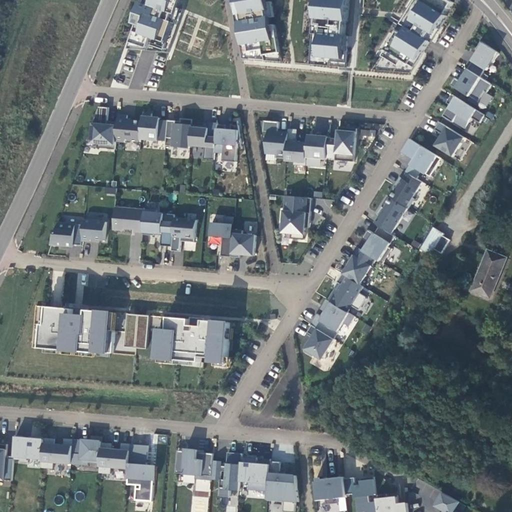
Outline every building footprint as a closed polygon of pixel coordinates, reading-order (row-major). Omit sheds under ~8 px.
[(185,0),(144,0),(128,48),(151,51),(168,52),(185,0)] [(236,0),(239,16),(242,15),(243,21),(239,22),(243,46),(248,46),(250,59),(266,60),(265,55),(280,53),(276,24),(272,25),(270,18),(274,17),(272,1),(267,2),(267,0),(236,0)] [(317,0),(312,65),(346,67),(349,36),(346,36),(347,22),(349,22),(350,0),(317,0)] [(453,2),(450,0),(418,0),(375,70),(412,73),(447,16),(446,15),(453,2)] [(481,77),(485,69),(487,70),(492,62),(494,63),(500,53),(481,42),(476,50),(479,51),(468,69),(481,77)] [(493,84),(468,69),(461,81),(456,78),(451,85),(479,102),(485,91),(487,92),(493,84)] [(480,122),(485,115),(453,94),(447,102),(452,105),(445,116),(465,128),(472,117),(480,122)] [(108,124),(110,107),(99,106),(87,143),(100,144),(99,148),(116,149),(117,141),(118,125),(108,124)] [(167,141),(169,120),(152,119),(153,113),(144,113),(143,121),(142,139),(167,141)] [(128,115),(119,114),(118,125),(117,141),(126,142),(126,140),(142,142),(142,139),(143,121),(128,120),(128,115)] [(181,121),(169,120),(167,141),(166,145),(179,147),(179,148),(191,149),(191,145),(193,124),(194,119),(182,118),(181,121)] [(279,132),(280,122),(265,121),(264,131),(269,131),(267,153),(277,154),(277,158),(287,159),(289,133),(279,132)] [(209,126),(193,124),(191,145),(206,147),(205,159),(215,160),(216,152),(218,124),(218,123),(210,122),(209,126)] [(465,137),(440,122),(435,129),(443,134),(436,146),(453,156),(465,137)] [(227,129),(227,125),(218,124),(216,152),(224,153),(223,161),(237,162),(239,143),(242,144),(239,126),(232,125),(232,130),(227,129)] [(338,139),(329,138),(327,157),(337,158),(336,160),(355,162),(358,128),(348,128),(348,131),(339,130),(338,139)] [(374,140),(376,131),(360,128),(358,137),(374,140)] [(298,129),(290,129),(289,133),(287,159),(287,161),(295,161),(295,164),(307,165),(307,157),(309,143),(297,142),(298,129)] [(330,132),(321,131),(321,136),(309,135),(309,143),(307,157),(327,159),(327,157),(329,138),(330,132)] [(442,158),(410,139),(402,151),(415,159),(407,172),(417,178),(422,171),(431,176),(442,158)] [(417,178),(407,172),(403,178),(401,177),(396,185),(398,186),(391,197),(408,208),(409,209),(416,199),(413,197),(423,182),(417,178)] [(313,198),(287,196),(285,211),(283,210),(282,220),(284,221),(283,233),(293,233),(292,238),(305,239),(306,222),(311,223),(313,198)] [(380,215),(376,223),(380,225),(393,233),(408,208),(391,197),(385,208),(383,206),(378,214),(380,215)] [(135,231),(144,232),(146,209),(116,207),(114,230),(125,231),(125,228),(135,229),(135,231)] [(155,235),(156,231),(163,231),(162,246),(173,247),(175,218),(176,214),(157,213),(157,210),(146,209),(144,232),(144,234),(155,235)] [(234,230),(236,217),(226,216),(225,223),(213,222),(211,236),(223,237),(224,237),(223,241),(222,256),(232,257),(234,230)] [(198,220),(175,218),(173,247),(172,251),(181,251),(182,241),(196,242),(198,220)] [(107,222),(85,220),(84,225),(83,240),(91,241),(91,238),(106,240),(107,222)] [(84,225),(59,223),(52,245),(67,246),(67,244),(83,245),(84,225)] [(393,233),(380,225),(375,233),(369,229),(363,238),(369,242),(364,251),(377,259),(384,263),(393,249),(389,246),(396,236),(393,233)] [(444,236),(445,234),(434,227),(421,249),(432,255),(436,249),(442,254),(451,240),(444,236)] [(243,230),(234,230),(232,257),(241,257),(241,254),(255,256),(257,235),(243,234),(243,230)] [(140,247),(142,234),(133,233),(131,246),(140,247)] [(364,251),(360,248),(356,255),(353,254),(348,262),(350,264),(344,274),(361,284),(367,274),(369,276),(375,267),(373,266),(377,259),(364,251)] [(489,250),(473,291),(491,298),(507,258),(489,250)] [(360,293),(364,286),(361,284),(344,274),(343,273),(338,282),(343,285),(339,290),(336,288),(329,300),(348,312),(352,305),(360,310),(367,298),(367,297),(360,293)] [(329,300),(327,299),(322,308),(327,311),(323,317),(318,314),(311,324),(312,325),(334,339),(345,322),(350,325),(356,316),(348,312),(329,300)] [(55,307),(49,307),(48,325),(44,325),(42,348),(97,353),(97,351),(114,352),(115,331),(112,331),(114,312),(89,310),(89,308),(65,306),(65,308),(55,307)] [(146,349),(148,315),(126,313),(123,347),(146,349)] [(205,318),(192,317),(191,319),(170,318),(169,330),(163,330),(161,358),(201,362),(201,357),(214,358),(214,363),(227,364),(231,322),(205,320),(205,318)] [(334,339),(312,325),(308,332),(314,336),(305,351),(313,356),(314,354),(322,359),(335,339),(334,339)] [(167,444),(167,434),(153,434),(153,444),(167,444)] [(25,436),(17,435),(15,459),(28,460),(28,458),(44,459),(45,438),(31,436),(31,438),(25,438),(25,436)] [(103,436),(93,436),(92,444),(85,444),(86,440),(74,439),(72,463),(89,465),(89,462),(101,463),(103,443),(103,436)] [(74,439),(65,438),(64,445),(55,444),(56,439),(45,438),(44,459),(43,467),(54,468),(54,462),(72,464),(74,439)] [(0,479),(13,480),(15,459),(7,458),(8,444),(0,443),(0,479)] [(129,469),(131,444),(122,443),(122,450),(112,449),(113,444),(103,443),(101,463),(100,472),(111,473),(112,467),(129,469)] [(149,445),(131,444),(128,484),(137,485),(135,500),(152,501),(155,465),(148,465),(149,445)] [(199,452),(179,451),(177,473),(197,475),(197,479),(212,480),(214,454),(204,453),(204,455),(198,455),(199,452)] [(243,453),(229,452),(227,466),(223,466),(223,462),(214,461),(212,479),(221,479),(220,496),(231,497),(232,488),(240,489),(241,481),(243,456),(243,453)] [(250,481),(249,489),(269,491),(272,461),(272,459),(262,458),(262,464),(257,463),(258,458),(243,456),(241,481),(250,481)] [(269,491),(268,499),(285,500),(284,511),(290,511),(295,511),(297,501),(300,502),(297,475),(287,474),(287,471),(287,477),(280,477),(281,462),(272,461),(269,491)] [(377,494),(375,476),(361,478),(362,484),(357,485),(356,477),(345,478),(347,495),(356,494),(356,497),(357,496),(359,511),(367,511),(379,511),(378,501),(370,502),(369,495),(377,494)] [(323,477),(317,478),(318,482),(315,482),(318,500),(327,499),(327,504),(340,503),(340,498),(347,497),(347,495),(345,478),(345,477),(327,479),(328,481),(324,481),(323,477)] [(460,502),(443,493),(436,506),(447,511),(460,511),(455,509),(460,502)] [(387,494),(377,495),(378,501),(379,511),(409,511),(408,503),(399,504),(398,497),(387,498),(387,496),(387,494)]
